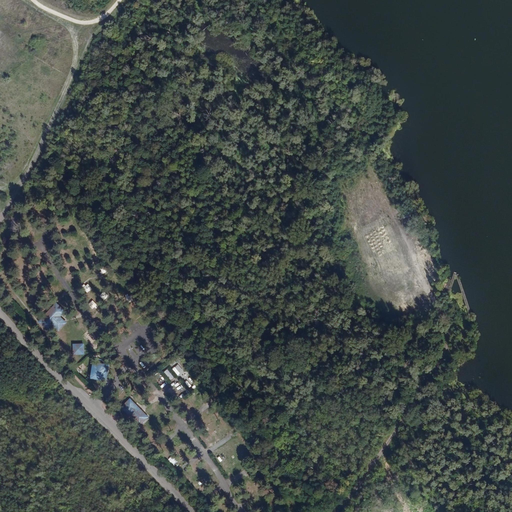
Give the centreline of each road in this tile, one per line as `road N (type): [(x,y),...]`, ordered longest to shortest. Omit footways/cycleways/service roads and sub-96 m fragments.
road 1 (unclassified): [(191,511),(0,315)]
road 2 (track): [(96,21),(0,219)]
